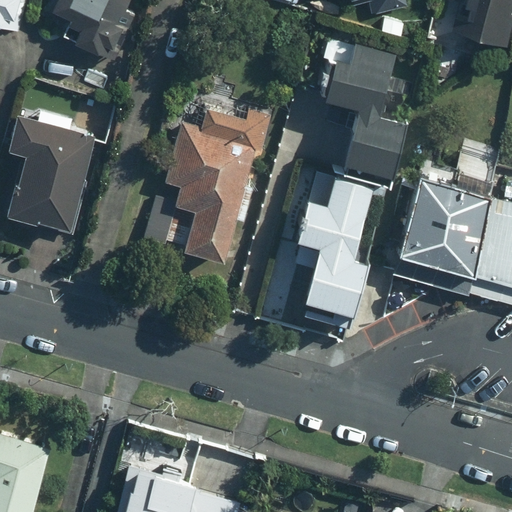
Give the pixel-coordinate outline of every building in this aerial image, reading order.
[(0,0),(0,26),(8,29),(14,0),(0,0)] [(68,18),(60,33),(111,56),(135,3),(128,0),(51,0),(48,9),(68,18)] [(503,46),(511,13),(511,0),(460,0),(451,31),(503,46)] [(314,96),(352,107),(336,162),(385,175),(403,113),(375,105),(390,53),(331,37),(314,96)] [(248,109),(245,119),(205,108),(200,123),(180,118),(163,177),(179,182),(173,201),(191,207),(179,249),(219,260),(251,146),(257,148),(267,114),(248,109)] [(2,215),(63,233),(91,135),(16,114),(5,150),(20,154),(2,215)] [(342,255),(364,185),(313,169),(292,238),(311,244),(294,299),(342,313),(358,260),(342,255)] [(491,198),(422,180),(404,260),(475,278),(491,198)] [(511,202),(491,198),(475,278),(511,287),(511,202)] [(0,511),(28,511),(51,436),(0,421),(0,511)] [(235,511),(240,498),(125,463),(109,511),(235,511)]
